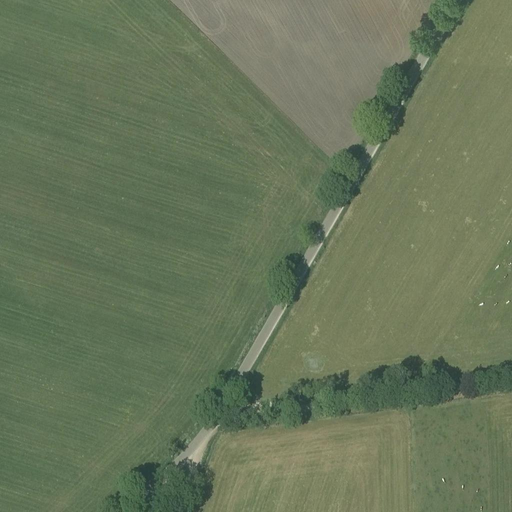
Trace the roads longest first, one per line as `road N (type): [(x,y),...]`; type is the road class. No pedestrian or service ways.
road 1 (tertiary): [(213,420),(454,0)]
road 2 (unclassified): [(213,420),(511,378)]
road 3 (tertiary): [(127,511),(213,420)]
